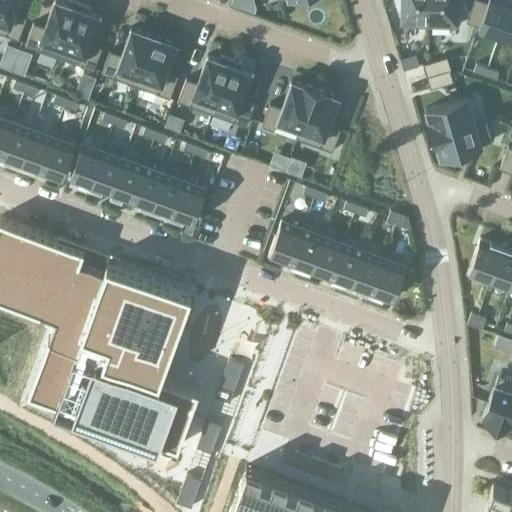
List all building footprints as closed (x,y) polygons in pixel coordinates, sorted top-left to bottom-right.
[(0,0),(0,31),(18,39),(27,16),(15,12),(19,0),(0,0)] [(26,44),(60,57),(80,2),(73,0),(67,0),(66,3),(59,0),(54,0),(45,26),(34,22),(26,44)] [(403,0),(403,25),(429,26),(429,0),(403,0)] [(429,0),(429,26),(456,27),(456,0),(429,0)] [(479,25),(487,1),(484,0),(473,0),(466,20),(479,25)] [(479,25),(478,27),(499,35),(511,1),(507,0),(487,0),(488,1),(479,25)] [(499,35),(511,39),(511,1),(499,35)] [(80,2),(60,57),(94,69),(102,47),(90,42),(100,15),(90,11),(91,6),(80,2)] [(136,85),(154,35),(132,27),(122,54),(110,50),(102,72),(136,85)] [(136,85),(170,97),(178,75),(167,70),(177,43),(154,35),(136,85)] [(212,113),(232,58),(220,54),(219,58),(208,54),(198,82),(186,78),(178,100),(212,113)] [(447,56),(423,63),(427,75),(450,69),(451,68),(447,56)] [(212,113),(246,125),(254,103),(243,98),(253,71),(242,67),(244,62),(232,58),(212,113)] [(476,63),(474,70),(485,74),(488,67),(476,63)] [(488,67),(485,74),(496,78),(499,71),(488,67)] [(450,69),(427,75),(430,87),(453,81),(450,69)] [(16,78),(13,86),(24,90),(27,82),(16,78)] [(277,120),(300,128),(301,128),(316,87),(304,83),(292,79),(282,107),(270,102),(262,125),(274,129),(277,120)] [(27,82),(24,90),(36,94),(38,86),(27,82)] [(296,137),(332,151),(341,128),(329,124),(339,96),(327,92),(328,92),(316,87),(301,128),(300,128),(296,137)] [(56,93),(53,100),(65,104),(67,97),(56,93)] [(433,132),(475,120),(474,119),(467,96),(426,108),(430,120),(429,120),(433,132)] [(65,104),(76,108),(79,101),(68,97),(65,104)] [(116,115),(105,110),(102,118),(113,122),(116,115)] [(113,122),(125,126),(127,119),(116,115),(113,122)] [(0,155),(13,121),(0,116),(0,155)] [(474,119),(475,120),(433,132),(436,144),(437,144),(441,156),(444,155),(446,161),(460,157),(459,151),(491,141),(484,116),(474,119)] [(13,121),(0,155),(21,163),(33,129),(13,121)] [(145,126),(143,133),(154,137),(157,130),(145,126)] [(21,163),(41,170),(53,136),(33,129),(21,163)] [(154,137),(165,141),(168,134),(157,129),(154,137)] [(41,170),(62,178),(75,144),(53,136),(41,170)] [(197,144),(186,140),(183,148),(195,152),(197,144)] [(82,142),(70,174),(91,182),(103,150),(82,142)] [(195,152),(206,156),(209,148),(197,144),(195,152)] [(500,168),(511,172),(511,146),(508,145),(500,168)] [(103,150),(91,182),(111,190),(123,157),(103,150)] [(123,157),(111,190),(131,198),(144,165),(123,157)] [(144,165),(131,198),(151,205),(164,172),(144,165)] [(164,172),(151,205),(172,213),(184,179),(164,172)] [(184,180),(172,214),(193,222),(206,188),(184,180)] [(317,188),(306,184),(303,192),(314,196),(317,188)] [(314,196),(326,200),(328,192),(317,188),(314,196)] [(358,203),(346,199),(344,206),(355,210),(358,203)] [(355,210),(366,215),(369,207),(358,203),(355,210)] [(391,209),(387,220),(394,223),(398,212),(391,209)] [(398,212),(394,223),(402,225),(406,214),(398,212)] [(0,213),(0,294),(55,314),(28,389),(179,445),(200,388),(161,374),(193,288),(95,252),(92,260),(80,255),(84,244),(0,213)] [(290,262),(303,227),(281,220),(269,254),(290,262)] [(323,235),(303,227),(290,262),(311,269),(323,235)] [(343,242),(323,235),(311,269),(331,276),(343,242)] [(468,271),(489,279),(501,245),(480,237),(468,271)] [(364,250),(343,242),(331,276),(351,284),(364,250)] [(489,279),(509,287),(511,278),(511,248),(501,245),(489,279)] [(384,257),(364,250),(351,284),(371,291),(384,257)] [(371,291),(393,299),(405,265),(384,257),(371,291)] [(471,311),(467,322),(475,325),(479,313),(471,311)] [(479,313),(475,325),(482,327),(486,316),(479,313)] [(229,356),(219,385),(234,390),(245,362),(229,356)] [(511,405),(511,379),(498,374),(482,419),(504,427),(511,405)] [(207,418),(197,447),(211,452),(222,424),(207,418)] [(376,511),(246,465),(229,511),(376,511)] [(187,473),(176,501),(192,507),(202,478),(187,473)] [(511,511),(511,498),(510,497),(511,490),(493,483),(488,497),(487,500),(487,501),(482,511),(511,511)]
